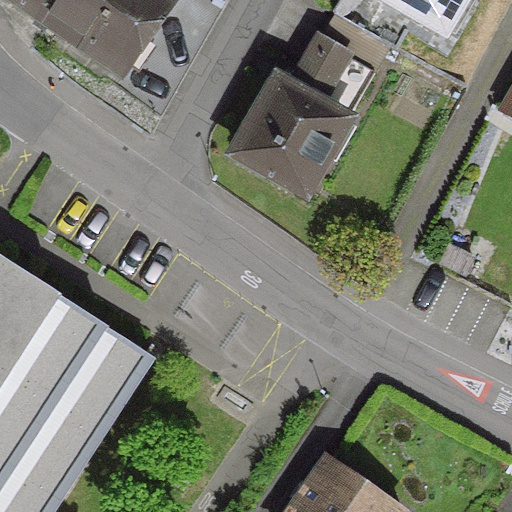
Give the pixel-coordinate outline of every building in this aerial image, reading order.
[(5,0),(117,78),(171,0),(5,0)] [(383,0),(439,33),(458,0),(383,0)] [(273,84),(231,156),(300,195),(370,75),(314,43),(287,92),(273,84)] [(511,93),(499,116),(511,123),(511,93)] [(444,248),(435,264),(459,277),(468,260),(444,248)] [(0,511),(48,511),(145,364),(0,268),(0,511)] [(325,462),(290,511),(395,511),(396,511),(325,462)]
